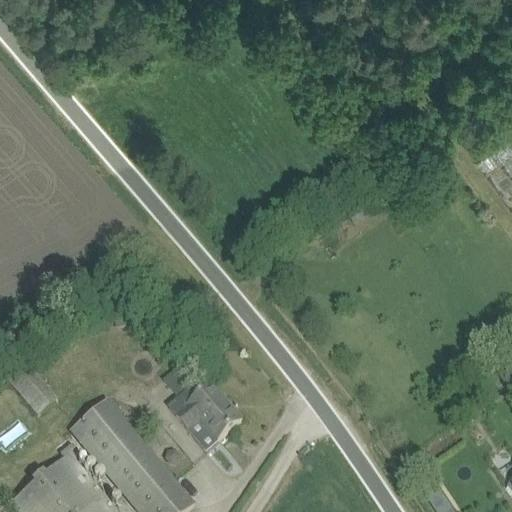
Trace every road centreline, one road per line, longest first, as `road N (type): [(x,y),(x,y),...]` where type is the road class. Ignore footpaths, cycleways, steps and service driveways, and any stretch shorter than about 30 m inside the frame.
road 1 (unclassified): [(394,511),(270,342),(0,24)]
road 2 (unknown): [(321,408),(245,511)]
